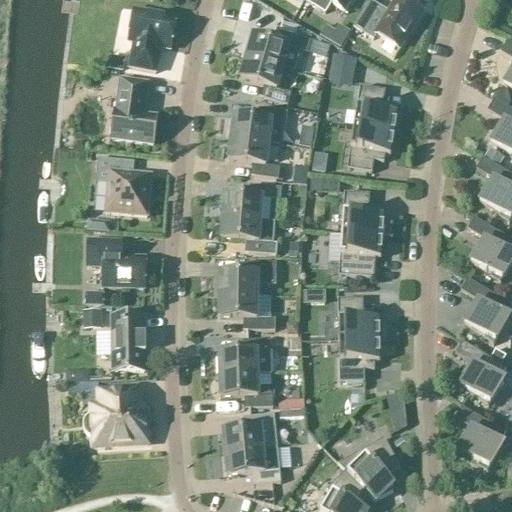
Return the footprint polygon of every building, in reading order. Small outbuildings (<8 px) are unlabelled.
[(343,14),(351,0),(306,0),(304,4),(324,17),(331,6),(343,14)] [(420,15),(397,1),(387,16),(369,4),(353,31),(372,43),(375,38),(398,52),(420,15)] [(169,52),(175,22),(134,15),(129,44),(133,45),(128,71),(155,76),(159,57),(154,56),(155,49),(169,52)] [(253,40),(247,61),(282,72),(293,75),(300,54),(306,56),(309,44),(283,36),(279,48),(253,40)] [(511,48),(506,44),(499,56),(511,64),(511,72),(502,88),(511,94),(511,48)] [(423,51),(419,60),(437,67),(440,58),(423,51)] [(329,84),(350,87),(354,61),(333,58),(329,84)] [(126,62),(109,59),(107,72),(123,75),(126,62)] [(247,61),(240,83),(267,91),(264,102),(287,109),(290,97),(276,93),(282,72),(247,61)] [(148,86),(120,82),(115,112),(113,112),(108,144),(153,151),(158,119),(144,117),(148,86)] [(353,132),(393,138),(396,117),(389,116),(390,109),(392,110),(392,108),(382,107),(384,95),(359,91),(353,132)] [(502,91),(495,104),(493,102),(486,114),(503,124),(489,146),(511,159),(511,113),(508,111),(511,106),(508,95),(502,91)] [(231,142),(267,147),(279,148),(282,127),(285,128),(287,115),(263,112),(261,124),(234,120),(231,142)] [(389,159),(393,138),(353,132),(346,173),(371,177),(373,165),(383,166),(383,165),(381,165),(382,158),(389,159)] [(264,169),(267,147),(231,142),(228,164),(255,168),(254,180),(278,183),(279,171),(264,169)] [(511,179),(482,161),(475,173),(492,183),(479,205),(509,223),(507,227),(508,227),(511,220),(511,179)] [(146,220),(150,179),(132,178),(133,165),(97,162),(95,186),(108,187),(105,217),(146,220)] [(376,185),(375,199),(398,201),(398,186),(376,185)] [(224,199),(223,221),(259,224),(261,202),(280,203),(281,191),(253,189),(252,201),(224,199)] [(341,238),(381,241),(382,220),(375,219),(376,212),(378,213),(378,211),(368,211),(368,198),(343,196),(341,238)] [(259,224),(223,221),(221,243),(248,245),(247,257),(275,259),(276,247),(272,247),(274,226),(259,224)] [(511,256),(511,244),(473,221),(466,233),(483,243),(470,265),(500,283),(498,287),(499,287),(511,265),(511,260),(510,260),(511,256)] [(111,225),(89,223),(88,233),(110,235),(111,225)] [(379,262),(381,241),(341,238),(338,280),(363,281),(364,269),(374,270),(374,268),(372,268),(372,262),(379,262)] [(103,272),(102,291),(143,292),(144,262),(121,262),(121,245),(87,244),(86,271),(103,272)] [(219,278),(219,300),(256,300),(256,288),(275,288),(275,266),(247,266),(247,278),(219,278)] [(511,309),(467,283),(460,295),(476,305),(463,327),(493,345),(491,348),(492,349),(508,323),(504,321),(511,309)] [(105,297),(87,296),(86,309),(105,310),(105,297)] [(256,300),(219,300),(219,322),(246,322),(246,334),(274,335),(274,322),(255,322),(256,300)] [(338,345),(378,344),(378,323),(370,323),(370,316),(372,316),(372,315),(362,315),(362,303),(337,303),(338,345)] [(102,314),(87,314),(87,329),(102,329),(102,314)] [(143,341),(142,319),(111,320),(112,376),(143,375),(143,353),(144,353),(144,341),(143,341)] [(107,330),(93,330),(93,354),(107,354),(107,330)] [(219,357),(219,379),(256,378),(255,356),(270,355),(270,343),(246,344),(246,356),(219,357)] [(378,366),(378,344),(338,345),(338,387),(363,386),(363,374),(373,374),(373,372),(371,372),(371,366),(378,366)] [(505,372),(462,345),(454,357),(471,367),(458,389),(488,407),(486,411),(487,411),(502,386),(498,383),(505,372)] [(256,378),(219,379),(220,401),(248,400),(248,412),(272,412),(271,378),(256,378)] [(138,406),(137,392),(98,395),(99,410),(91,411),(91,421),(90,422),(88,423),(86,425),(85,426),(85,428),(84,430),(84,433),(85,435),(86,436),(87,438),(89,439),(90,440),(93,441),(93,451),(147,448),(146,416),(145,415),(145,414),(144,413),(139,409),(139,408),(138,407),(138,406)] [(302,411),(301,398),(286,399),(287,412),(302,411)] [(497,448),(505,437),(461,410),(453,421),(470,432),(457,454),(487,472),(485,476),(486,476),(501,451),(497,448)] [(251,433),(223,435),(225,457),(262,454),(276,453),(274,431),(275,431),(273,418),(249,421),(251,433)] [(366,497),(374,506),(377,503),(392,495),(390,491),(392,489),(384,481),(400,472),(383,442),(337,468),(344,475),(345,475),(366,497)] [(262,454),(225,457),(227,480),(255,477),(256,489),(280,487),(279,474),(278,465),(277,453),(276,453),(262,454)] [(210,474),(222,472),(218,454),(206,457),(210,474)] [(359,511),(354,509),(366,497),(345,475),(344,475),(325,494),(331,497),(322,511),(359,511)]
